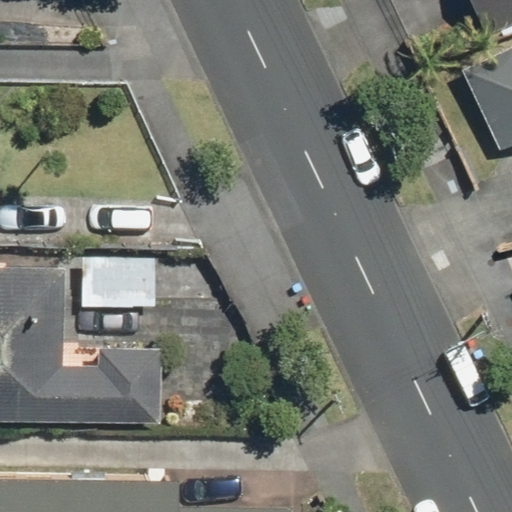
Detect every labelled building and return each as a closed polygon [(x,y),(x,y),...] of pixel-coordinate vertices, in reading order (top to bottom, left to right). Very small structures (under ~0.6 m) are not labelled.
[(511,0),(467,0),(482,32),(511,17),(511,0)] [(511,39),(458,65),(497,147),(511,139),(511,39)] [(86,254),(84,303),(154,306),(156,256),(86,254)] [(0,416),(158,419),(160,342),(96,340),(96,360),(60,360),(62,261),(0,259),(0,416)] [(172,468),(0,464),(0,511),(291,511),(291,503),(172,501),(172,468)]
